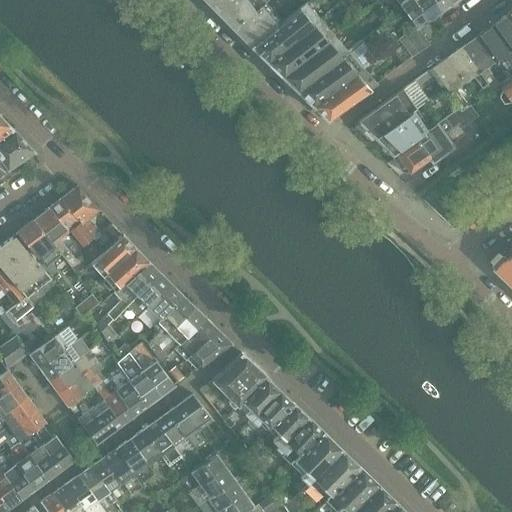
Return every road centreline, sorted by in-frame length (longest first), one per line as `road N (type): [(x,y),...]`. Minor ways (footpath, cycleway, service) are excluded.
road 1 (residential): [(430,511),(67,159)]
road 2 (residential): [(504,0),(315,141)]
road 3 (residential): [(170,0),(315,141)]
road 4 (residential): [(315,141),(445,260)]
